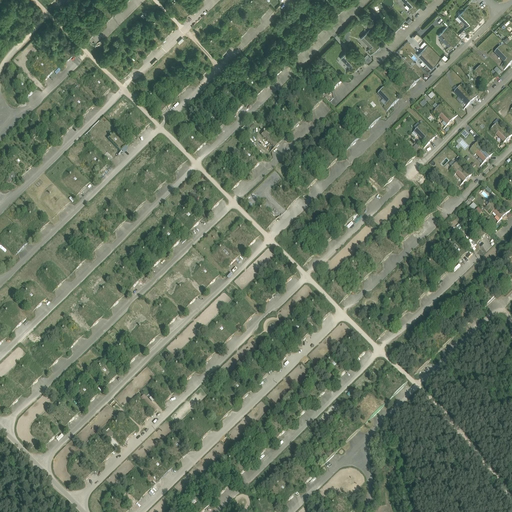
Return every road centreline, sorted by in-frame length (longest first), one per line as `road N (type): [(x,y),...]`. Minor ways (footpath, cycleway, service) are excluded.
road 1 (unclassified): [(72,501),(306,276)]
road 2 (unclassified): [(1,428),(233,201)]
road 3 (unclassified): [(500,12),(269,239)]
road 4 (unclassified): [(269,239),(39,465)]
road 5 (unclassified): [(141,511),(342,313)]
road 6 (unclassified): [(0,356),(196,163)]
road 7 (unclassified): [(213,511),(379,352)]
road 8 (unclassified): [(0,280),(161,126)]
road 9 (unclassified): [(0,202),(122,89)]
road 10 (unclassified): [(161,126),(273,16)]
road 11 (unclassified): [(379,352),(487,244)]
road 12 (track): [(418,387),(511,501)]
road 13 (unclassified): [(440,0),(338,101)]
road 14 (unclassified): [(511,74),(410,173)]
road 15 (unclassified): [(342,313),(437,223)]
road 16 (unclassified): [(418,387),(511,296)]
road 17 (unclassified): [(0,70),(49,13),(87,52)]
road 18 (unclassified): [(233,201),(326,112)]
road 19 (unclassified): [(306,276),(397,185)]
road 20 (unclassified): [(196,163),(288,74)]
